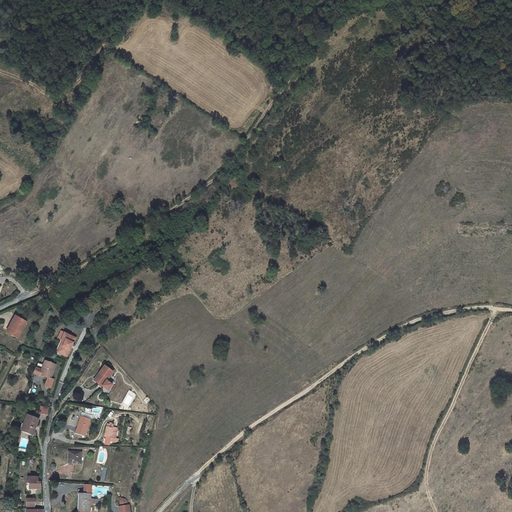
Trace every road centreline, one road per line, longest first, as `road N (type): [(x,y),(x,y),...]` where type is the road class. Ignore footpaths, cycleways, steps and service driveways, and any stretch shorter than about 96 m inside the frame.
road 1 (track): [(511,310),(460,308),(396,329),(246,430),(198,473)]
road 2 (track): [(28,295),(72,275),(221,175),(291,76)]
road 3 (track): [(495,308),(430,454),(426,487),(436,511)]
road 4 (residential): [(47,511),(46,444),(61,382)]
